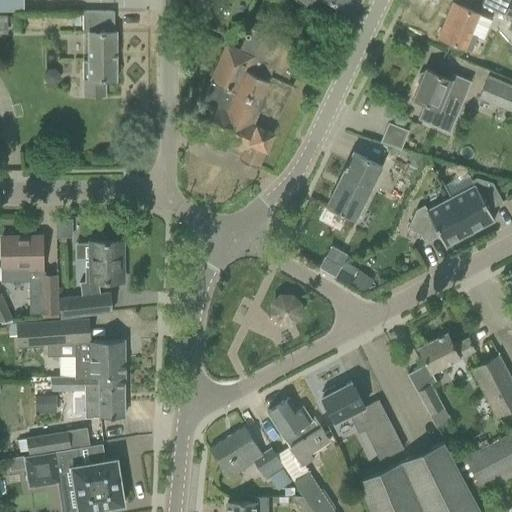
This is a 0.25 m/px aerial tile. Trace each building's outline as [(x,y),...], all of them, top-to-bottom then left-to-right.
[(0,0),(0,10),(23,10),(23,0),(0,0)] [(194,21),(208,21),(208,0),(194,0),(194,21)] [(293,0),(321,19),(331,4),(346,11),(351,0),(293,0)] [(438,38),(457,45),(470,51),(480,26),(474,23),(478,14),(452,3),(438,38)] [(82,33),(87,33),(87,62),(82,62),(82,76),(83,96),(84,96),(84,94),(102,94),(102,80),(116,80),(115,32),(108,32),(108,25),(114,25),(114,11),(82,11),(82,33)] [(511,20),(495,11),(488,25),(507,34),(511,24),(511,20)] [(244,150),(240,159),(256,166),(293,85),(286,82),(301,51),(250,28),(250,27),(250,26),(250,25),(249,24),(248,24),(247,23),(246,23),(245,24),(244,25),(243,26),(243,27),(243,28),(244,29),(245,30),(246,34),(238,50),(226,45),(201,101),(214,107),(203,132),(244,150)] [(424,103),(417,119),(432,125),(439,109),(456,116),(470,81),(452,74),(450,79),(425,69),(423,73),(419,74),(416,81),(419,84),(413,99),(424,103)] [(478,97),(511,111),(511,109),(511,89),(486,78),(478,97)] [(401,148),(408,129),(387,121),(380,140),(401,148)] [(326,206),(355,220),(381,167),(353,152),(347,164),(345,163),(343,167),(344,168),(326,206)] [(488,210),(502,202),(492,183),(476,178),(471,180),(473,186),(450,198),(469,233),(493,220),(488,210)] [(469,233),(450,198),(427,211),(424,205),(415,210),(407,228),(419,234),(424,243),(438,236),(444,247),(469,233)] [(1,237),(1,267),(2,267),(2,280),(29,280),(29,272),(42,272),(41,237),(27,237),(27,239),(3,239),(3,237),(1,237)] [(58,298),(60,318),(111,313),(108,293),(95,294),(94,282),(122,281),(122,279),(119,280),(118,260),(121,260),(121,242),(89,242),(90,268),(84,269),(84,282),(79,282),(80,296),(58,298)] [(323,259),(317,269),(333,278),(334,279),(340,268),(323,259)] [(340,268),(334,279),(348,287),(357,270),(344,263),(343,262),(340,268)] [(358,270),(350,284),(363,291),(371,278),(358,270)] [(41,276),(41,316),(56,314),(56,276),(41,276)] [(269,319),(296,326),(303,298),(275,292),(269,319)] [(0,322),(9,321),(0,296),(0,322)] [(71,320),(16,325),(17,346),(46,344),(46,358),(59,357),(60,376),(75,376),(90,376),(90,377),(123,377),(123,340),(103,341),(89,341),(73,342),(71,320)] [(417,348),(430,373),(474,350),(467,339),(453,346),(446,333),(417,348)] [(511,383),(498,355),(471,369),(496,417),(511,409),(511,432),(467,456),(484,489),(511,474),(511,383)] [(60,376),(51,376),(51,391),(99,390),(99,401),(89,401),(85,405),(85,413),(90,417),(99,417),(104,417),(124,416),(123,377),(90,377),(90,376),(75,376),(60,376)] [(334,386),(321,393),(323,396),(321,397),(334,422),(348,415),(358,433),(372,426),(372,425),(363,407),(364,407),(351,382),(336,389),(334,386)] [(416,391),(429,416),(443,408),(430,384),(416,391)] [(287,398),(266,411),(279,431),(288,447),(276,455),(284,468),(293,482),(313,511),(335,511),(308,472),(304,466),(313,460),(310,454),(329,442),(325,435),(314,417),(310,419),(309,417),(302,407),(296,411),(287,398)] [(387,418),(372,425),(372,426),(388,456),(403,448),(387,418)] [(263,481),(284,468),(276,455),(271,448),(262,454),(244,426),(209,449),(228,478),(252,463),(263,481)] [(70,449),(67,431),(25,438),(28,456),(70,449)] [(365,499),(369,511),(482,511),(443,442),(357,481),(365,499)] [(114,460),(80,465),(77,448),(70,449),(28,456),(24,456),(29,487),(63,481),(64,488),(74,486),(78,510),(77,510),(78,511),(123,505),(123,503),(120,487),(121,487),(119,477),(118,477),(116,461),(116,459),(114,459),(114,460)] [(268,511),(268,501),(227,502),(226,511),(268,511)]
